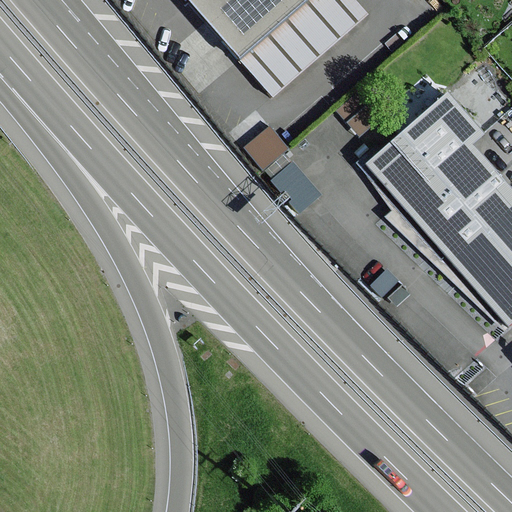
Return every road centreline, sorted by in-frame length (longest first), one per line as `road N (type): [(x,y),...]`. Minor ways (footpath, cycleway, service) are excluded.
road 1 (motorway): [(511,505),(303,296),(40,0)]
road 2 (motorway): [(0,43),(243,315),(441,511)]
road 3 (motorway): [(0,79),(143,311),(168,392),(178,460),(174,511)]
